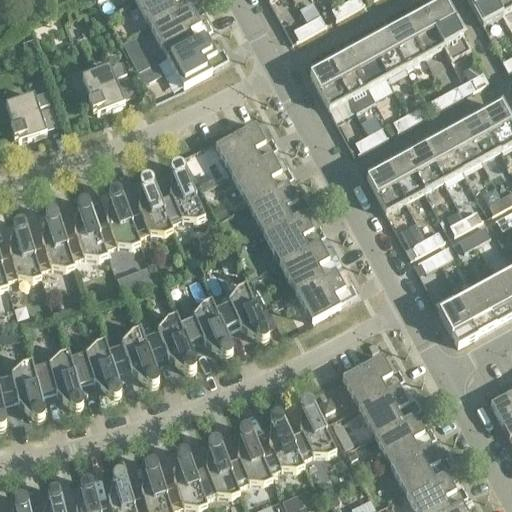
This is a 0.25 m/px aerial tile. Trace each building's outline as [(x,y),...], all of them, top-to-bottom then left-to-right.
[(184,0),(141,0),(135,4),(151,33),(179,17),(173,7),(185,1),(184,0)] [(502,20),(490,0),(465,0),(482,31),(502,20)] [(511,14),(511,0),(490,0),(502,20),(511,14)] [(353,2),(344,7),(349,17),(359,12),(353,2)] [(349,17),(344,7),(335,12),(340,22),(349,17)] [(462,42),(443,7),(424,18),(443,53),(462,42)] [(190,11),(179,17),(151,33),(167,62),(195,46),(189,36),(200,30),(190,11)] [(119,12),(105,20),(109,28),(124,21),(119,12)] [(443,53),(424,18),(405,28),(424,63),(443,53)] [(315,23),(306,28),(311,38),(321,33),(315,23)] [(311,38),(306,28),(297,33),(302,43),(311,38)] [(424,63),(405,28),(386,38),(405,73),(424,63)] [(405,73),(386,38),(367,49),(386,84),(405,73)] [(216,59),(206,40),(195,46),(167,62),(183,92),(212,76),(206,65),(216,59)] [(33,41),(22,45),(27,56),(38,52),(33,41)] [(137,41),(124,47),(140,76),(152,69),(137,41)] [(386,84),(367,49),(348,59),(367,94),(386,84)] [(374,108),(367,94),(348,59),(329,70),(348,104),(355,118),(374,108)] [(511,63),(511,62),(502,67),(507,77),(511,74),(511,63)] [(157,67),(146,73),(152,84),(163,78),(157,67)] [(111,115),(125,109),(115,84),(126,79),(121,68),(110,72),(109,70),(81,81),(90,103),(88,104),(92,115),(103,111),(105,116),(111,114),(111,115)] [(348,104),(329,70),(309,80),(313,89),(328,115),(348,104)] [(482,78),(473,83),(478,93),(488,88),(482,78)] [(453,94),(443,99),(449,109),(458,104),(453,94)] [(33,143),(47,139),(33,99),(5,108),(12,131),(10,132),(14,143),(25,139),(26,144),(33,142),(33,143)] [(449,109),(443,99),(434,104),(440,114),(449,109)] [(511,149),(511,132),(500,111),(480,121),(499,156),(511,149)] [(415,115),(405,120),(411,130),(420,125),(415,115)] [(411,130),(405,120),(396,125),(402,135),(411,130)] [(499,156),(480,121),(461,132),(480,167),(499,156)] [(215,151),(231,181),(260,165),(254,154),(265,148),(255,129),(215,151)] [(480,167),(461,132),(442,142),(461,177),(480,167)] [(377,136),(368,141),(373,150),(382,145),(377,136)] [(373,150),(368,141),(358,146),(364,155),(373,150)] [(461,177),(442,142),(423,153),(442,187),(461,177)] [(442,187),(423,153),(404,163),(423,198),(442,187)] [(271,158),(260,165),(231,181),(247,210),(276,194),(276,193),(270,183),(281,177),(271,158)] [(423,198),(404,163),(385,173),(404,208),(423,198)] [(169,200),(159,205),(170,231),(181,226),(195,227),(197,227),(204,223),(183,175),(183,174),(182,173),(181,172),(179,171),(177,171),(176,171),(175,171),(174,171),(173,172),(172,173),(172,174),(171,175),(171,176),(171,177),(169,198),(169,200)] [(404,208),(385,173),(366,184),(370,192),(370,193),(384,219),(404,208)] [(209,176),(197,183),(203,194),(215,187),(209,176)] [(138,213),(128,217),(127,218),(137,244),(137,243),(148,239),(163,240),(164,240),(172,237),(170,231),(159,205),(152,188),(152,187),(151,186),(149,184),(148,184),(146,184),(144,184),(143,184),(142,185),(142,186),(141,186),(140,187),(140,188),(140,189),(138,211),(138,212),(138,213)] [(287,187),(276,193),(276,194),(247,210),(263,239),(292,223),(286,213),(297,206),(287,187)] [(106,225),(96,229),(95,229),(105,256),(105,255),(116,251),(131,253),(132,253),(140,250),(137,243),(137,244),(127,218),(128,217),(121,200),(120,199),(120,198),(119,197),(117,196),(116,196),(114,196),(113,196),(112,197),(111,197),(110,198),(110,199),(109,199),(109,200),(108,202),(106,223),(106,224),(106,225)] [(511,202),(509,198),(500,203),(505,213),(511,209),(511,202)] [(505,213),(500,203),(491,208),(496,218),(505,213)] [(74,237),(63,240),(72,267),(83,263),(98,265),(99,265),(107,262),(105,255),(105,256),(95,229),(96,229),(89,212),(89,211),(88,210),(88,209),(86,208),(84,207),(82,208),(81,208),(80,208),(79,209),(78,210),(77,211),(77,212),(77,213),(74,234),(74,235),(74,236),(74,237)] [(223,207),(213,212),(219,224),(229,219),(223,207)] [(303,216),(292,223),(263,239),(279,268),(308,252),(302,242),(313,236),(303,216)] [(41,247),(31,251),(39,277),(50,274),(64,276),(65,276),(74,273),(72,267),(63,240),(58,223),(57,222),(57,221),(56,220),(55,219),(53,218),(52,218),(50,218),(48,219),(46,221),(45,222),(45,223),(41,245),(41,246),(41,247)] [(511,229),(511,224),(508,218),(499,223),(505,233),(511,229)] [(471,219),(462,224),(468,233),(477,228),(471,219)] [(468,233),(462,224),(453,229),(458,238),(468,233)] [(9,257),(0,259),(0,267),(5,287),(6,287),(17,283),(31,286),(33,286),(41,284),(39,277),(31,251),(25,233),(25,232),(24,231),(24,230),(23,229),(22,229),(21,228),(19,228),(18,228),(17,229),(16,229),(14,230),(14,231),(13,232),(13,233),(9,255),(9,257)] [(485,244),(480,234),(471,239),(476,249),(485,244)] [(434,239),(424,244),(430,254),(439,249),(434,239)] [(476,249),(471,239),(461,244),(467,254),(476,249)] [(430,254),(424,244),(415,249),(420,259),(430,254)] [(319,246),(308,252),(279,268),(295,297),(324,281),(323,281),(318,271),(329,265),(319,246)] [(447,264),(442,254),(433,260),(438,269),(447,264)] [(438,269),(433,260),(423,265),(429,274),(438,269)] [(255,270),(245,275),(249,283),(259,278),(255,270)] [(334,275),(323,281),(324,281),(295,297),(311,327),(340,311),(334,300),(345,294),(334,275)] [(511,275),(496,285),(511,314),(511,275)] [(131,279),(118,284),(123,297),(136,292),(131,279)] [(511,321),(511,314),(496,285),(477,295),(496,330),(511,321)] [(236,294),(227,306),(214,312),(213,312),(224,338),(225,338),(239,331),(240,332),(241,333),(258,346),(259,346),(261,347),(263,347),(264,347),(265,346),(266,346),(267,345),(267,344),(268,342),(268,341),(268,339),(268,338),(245,289),(237,293),(236,294)] [(496,330),(477,295),(458,305),(477,340),(496,330)] [(214,312),(210,305),(203,309),(202,309),(192,321),(178,327),(188,353),(189,353),(203,346),(204,348),(205,348),(222,362),(224,363),(225,363),(227,363),(229,362),(230,361),(231,360),(232,358),(232,357),(232,356),(232,355),(225,338),(224,338),(213,312),(214,312)] [(477,340),(458,305),(438,317),(451,341),(451,340),(457,351),(477,340)] [(157,335),(143,340),(142,340),(152,367),(167,361),(168,362),(185,376),(186,377),(188,378),(189,378),(191,378),(192,377),(193,377),(194,375),(195,374),(195,373),(196,372),(195,371),(195,369),(189,353),(188,353),(178,327),(175,320),(167,323),(166,324),(157,335)] [(38,328),(27,331),(29,341),(41,338),(38,328)] [(21,332),(11,334),(14,347),(24,344),(21,332)] [(121,347),(106,353),(115,379),(130,374),(131,375),(148,390),(149,391),(150,392),(151,392),(153,392),(154,391),(156,391),(157,390),(157,389),(158,387),(158,386),(158,385),(158,384),(158,383),(152,367),(142,340),(143,340),(140,333),(132,336),(131,336),(121,347)] [(84,359),(70,364),(77,391),(78,390),(93,386),(94,387),(110,403),(111,404),(112,404),(114,404),(116,404),(117,404),(118,403),(119,402),(120,401),(120,400),(121,399),(121,398),(121,396),(115,379),(106,353),(104,345),(96,348),(95,348),(84,359)] [(48,369),(33,374),(40,401),(55,396),(56,397),(56,398),(72,414),(73,415),(75,416),(76,416),(78,416),(79,415),(80,414),(81,413),(82,412),(82,411),(83,410),(83,409),(82,407),(78,390),(77,391),(70,364),(68,356),(60,359),(58,359),(48,369)] [(342,382),(358,412),(387,397),(386,396),(381,386),(392,380),(381,361),(342,382)] [(11,379),(0,381),(0,402),(1,410),(2,409),(17,406),(18,406),(18,407),(33,424),(35,425),(36,425),(37,426),(39,426),(40,425),(41,425),(42,424),(43,423),(44,422),(44,421),(44,420),(44,418),(40,401),(33,374),(31,366),(23,368),(22,369),(11,379)] [(397,390),(386,396),(387,397),(358,412),(374,441),(402,426),(402,425),(397,415),(408,409),(397,390)] [(511,403),(509,398),(489,409),(511,449),(511,403)] [(299,434),(299,435),(300,436),(290,441),(289,441),(301,466),(312,461),(327,462),(328,461),(335,458),(312,410),(312,409),(311,408),(310,407),(309,406),(307,406),(306,406),(305,406),(303,407),(302,408),(301,409),(301,410),(300,411),(300,412),(299,434)] [(413,419),(402,425),(402,426),(374,441),(390,470),(418,455),(418,454),(413,444),(424,438),(413,419)] [(268,450),(258,454),(258,455),(269,480),(280,475),(295,476),(296,476),(304,472),(301,466),(289,441),(290,441),(282,423),(281,422),(280,422),(279,421),(278,420),(276,420),(275,420),(274,420),(273,421),(272,422),(271,422),(270,424),(270,426),(268,448),(268,449),(268,450)] [(237,463),(227,467),(226,467),(237,493),(248,489),(263,490),(264,490),(272,486),(269,480),(258,455),(258,454),(251,437),(250,436),(250,435),(249,434),(247,434),(246,433),(245,433),(243,433),(242,434),(241,435),(240,436),(239,437),(239,438),(239,439),(237,461),(237,462),(237,463)] [(350,443),(341,448),(345,455),(354,450),(350,443)] [(205,475),(195,479),(204,505),(215,501),(230,503),(231,503),(239,499),(237,493),(226,467),(227,467),(220,450),(219,449),(218,447),(216,446),(215,446),(214,446),(213,446),(212,446),(211,447),(209,448),(208,449),(208,450),(208,451),(205,473),(205,474),(205,475)] [(429,448),(418,454),(418,455),(390,470),(406,500),(434,484),(434,483),(429,473),(440,467),(429,448)] [(354,454),(347,458),(351,465),(357,461),(354,454)] [(173,487),(163,490),(162,490),(169,511),(205,511),(207,511),(204,505),(195,479),(188,461),(188,460),(187,459),(185,458),(184,457),(183,457),(182,457),(180,458),(179,458),(178,459),(177,460),(176,461),(176,463),(173,484),(173,485),(173,487)] [(141,497),(130,501),(133,511),(169,511),(162,490),(163,490),(157,472),(156,471),(155,470),(154,469),(153,469),(151,468),(150,468),(148,468),(147,469),(146,470),(145,471),(145,472),(144,473),(140,495),(140,496),(141,497)] [(445,477),(434,483),(434,484),(406,500),(412,511),(449,511),(445,503),(456,496),(445,477)] [(108,507),(97,510),(97,511),(133,511),(130,501),(125,482),(124,481),(123,480),(122,479),(120,478),(119,478),(118,478),(117,478),(115,479),(114,480),(113,481),(113,482),(112,483),(108,505),(108,506),(108,507)] [(97,511),(97,510),(92,492),(92,490),(91,490),(90,489),(90,488),(88,487),(87,487),(86,487),(84,487),(83,488),(82,488),(81,490),(80,491),(80,492),(75,511),(97,511)] [(62,511),(60,500),(60,499),(59,498),(58,497),(57,496),(56,496),(55,496),(53,496),(52,496),(50,496),(49,497),(49,498),(48,499),(47,500),(44,511),(62,511)] [(336,497),(329,500),(333,509),(340,507),(336,497)] [(28,511),(27,508),(26,506),(26,505),(25,505),(24,504),(23,503),(22,503),(20,503),(18,504),(17,504),(16,505),(15,506),(15,507),(13,511),(28,511)] [(293,511),(290,503),(282,506),(284,511),(293,511)]
